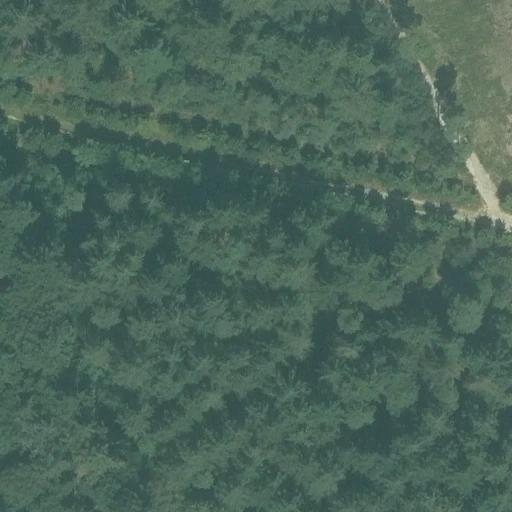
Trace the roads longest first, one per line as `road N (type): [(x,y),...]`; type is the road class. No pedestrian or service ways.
road 1 (track): [(507,225),(0,112)]
road 2 (tertiary): [(86,511),(39,429),(0,328)]
